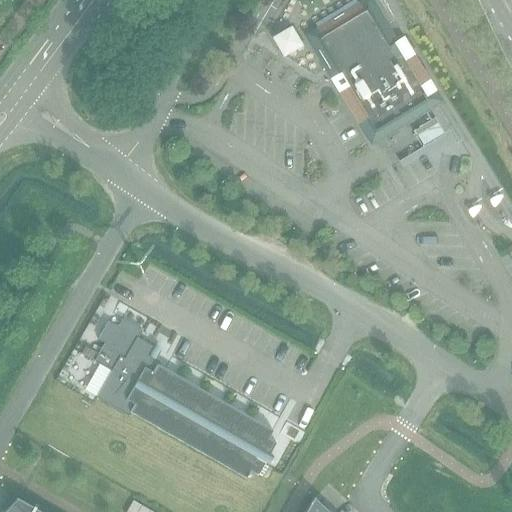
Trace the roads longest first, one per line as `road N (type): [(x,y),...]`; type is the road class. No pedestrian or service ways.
road 1 (residential): [(511,408),(125,175)]
road 2 (unclassified): [(0,446),(115,231)]
